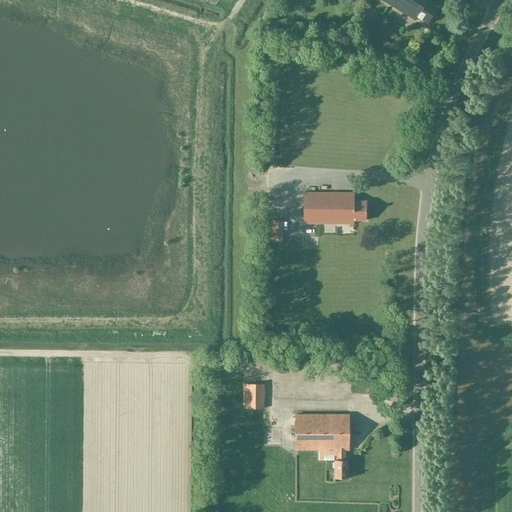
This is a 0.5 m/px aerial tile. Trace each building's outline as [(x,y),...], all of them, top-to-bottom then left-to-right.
[(379,0),(414,21),(416,18),(427,24),(437,8),(426,2),(427,0),(379,0)] [(303,194),(303,225),(353,225),(353,221),(365,221),(365,202),(353,202),(353,194),(303,194)] [(281,242),(281,221),(270,221),(270,242),(281,242)] [(263,409),(263,385),(242,385),(242,409),(263,409)] [(323,461),(334,461),(334,479),(347,479),(347,461),(345,461),(345,451),(348,451),(348,415),(295,415),(295,451),(318,451),(318,456),(323,456),(323,461)]
